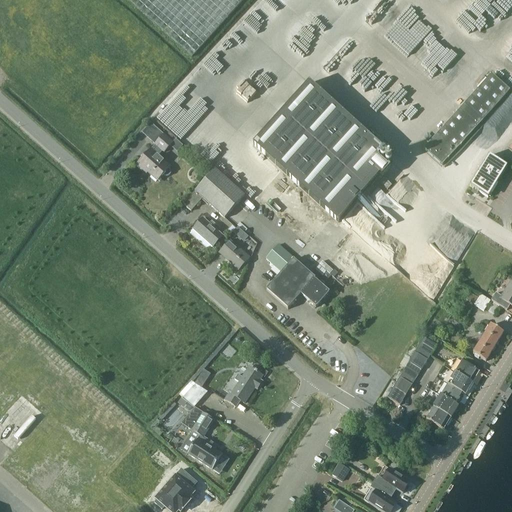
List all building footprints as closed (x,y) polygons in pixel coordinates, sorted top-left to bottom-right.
[(128,0),(192,57),(243,0),(128,0)] [(264,0),(182,87),(227,92),(231,60),(251,63),(242,54),(247,51),(245,50),(249,46),(238,47),(235,42),(240,39),(239,32),(260,35),(260,30),(265,29),(269,25),(270,16),(274,13),(275,19),(289,16),(294,21),(297,19),(308,20),(309,10),(312,11),(310,0),(264,0)] [(504,35),(511,26),(511,4),(511,7),(506,7),(511,12),(511,14),(508,15),(510,22),(506,27),(501,22),(503,20),(501,17),(502,16),(494,18),(482,31),(494,41),(497,37),(504,35)] [(442,165),(509,91),(492,75),(424,149),(442,165)] [(338,223),(341,219),(380,176),(382,178),(390,169),(389,167),(388,167),(379,160),(380,159),(379,158),(384,151),(309,83),(253,146),(338,223)] [(164,153),(172,144),(150,124),(142,133),(155,145),(150,151),(137,166),(143,172),(145,170),(157,182),(170,168),(157,157),(162,152),(164,153)] [(173,165),(181,158),(178,153),(169,160),(173,165)] [(489,156),(479,171),(497,182),(507,167),(489,156)] [(215,170),(212,173),(183,205),(191,212),(202,199),(224,219),(244,197),(215,170)] [(497,182),(479,171),(470,187),(488,198),(497,182)] [(388,190),(392,185),(384,179),(380,183),(388,190)] [(269,231),(268,230),(279,218),(267,208),(257,219),(251,214),(248,218),(266,234),(269,231)] [(223,237),(213,229),(216,226),(212,222),(209,225),(203,219),(193,230),(213,248),(223,237)] [(239,271),(249,259),(230,242),(219,254),(239,271)] [(316,309),(329,293),(314,280),(315,280),(293,260),(294,260),(278,246),(266,260),(282,274),(266,291),(288,311),(301,296),(316,309)] [(323,260),(314,272),(321,278),(327,270),(331,273),(334,269),(323,260)] [(511,283),(510,282),(501,297),(496,294),(491,302),(507,311),(510,306),(511,307),(511,283)] [(464,299),(474,306),(484,312),(490,301),(481,295),(479,299),(468,292),(464,299)] [(433,328),(437,321),(432,317),(428,324),(433,328)] [(491,325),(485,335),(498,343),(503,333),(496,329),(497,327),(494,325),(493,327),(491,325)] [(427,335),(424,340),(424,339),(417,349),(430,357),(439,342),(427,335)] [(498,343),(485,335),(479,344),(492,352),(498,343)] [(492,352),(479,344),(473,354),(475,355),(474,357),(478,359),(479,358),(486,362),(492,352)] [(417,349),(415,354),(427,361),(430,357),(417,349)] [(424,366),(427,361),(415,354),(411,359),(424,366)] [(411,359),(408,364),(421,371),(424,366),(411,359)] [(462,362),(454,374),(472,385),(480,373),(462,362)] [(418,376),(421,371),(408,364),(405,369),(418,376)] [(418,376),(405,369),(402,373),(415,381),(418,376)] [(247,372),(243,378),(238,375),(235,380),(239,383),(232,395),(229,393),(225,400),(237,408),(241,401),(244,403),(260,380),(247,372)] [(402,373),(399,378),(412,386),(415,381),(402,373)] [(472,385),(454,374),(447,385),(465,396),(472,385)] [(409,391),(412,386),(399,378),(396,383),(409,391)] [(191,412),(208,392),(192,380),(180,395),(183,397),(179,402),(191,412)] [(409,391),(396,383),(393,388),(406,396),(409,391)] [(465,396),(447,385),(440,396),(458,408),(465,396)] [(403,401),(406,396),(393,388),(390,393),(403,401)] [(399,406),(403,401),(390,393),(387,398),(399,406)] [(458,408),(440,396),(433,408),(451,419),(458,408)] [(451,419),(433,408),(426,420),(444,431),(451,419)] [(214,422),(196,410),(195,409),(181,424),(199,436),(198,438),(215,449),(216,447),(203,438),(214,422)] [(180,450),(212,471),(222,456),(213,451),(215,449),(198,438),(191,433),(180,450)] [(355,485),(361,473),(339,464),(333,475),(344,480),(345,480),(355,485)] [(374,484),(391,494),(394,489),(403,494),(410,482),(384,467),(374,484)] [(177,468),(152,505),(154,506),(153,507),(157,510),(159,509),(163,511),(172,511),(174,510),(176,511),(179,511),(181,510),(183,511),(193,497),(191,495),(194,491),(189,488),(195,481),(177,468)] [(391,494),(374,484),(363,501),(381,511),(391,511),(396,505),(388,500),(391,494)] [(335,508),(341,511),(353,511),(355,508),(340,499),(335,508)]
